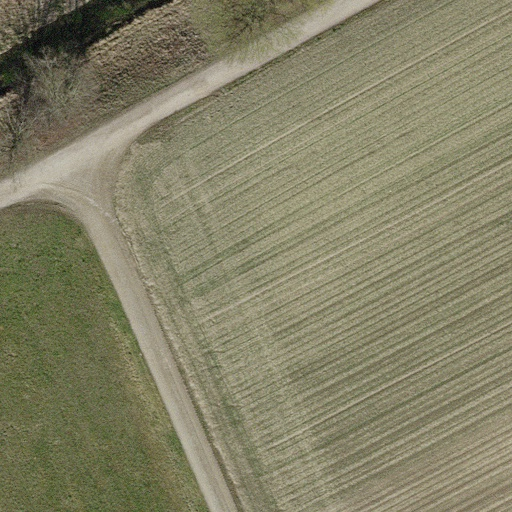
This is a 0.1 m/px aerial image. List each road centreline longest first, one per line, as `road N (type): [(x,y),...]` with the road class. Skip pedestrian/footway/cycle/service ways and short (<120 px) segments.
road 1 (track): [(0,198),(360,0)]
road 2 (track): [(218,511),(69,159)]
